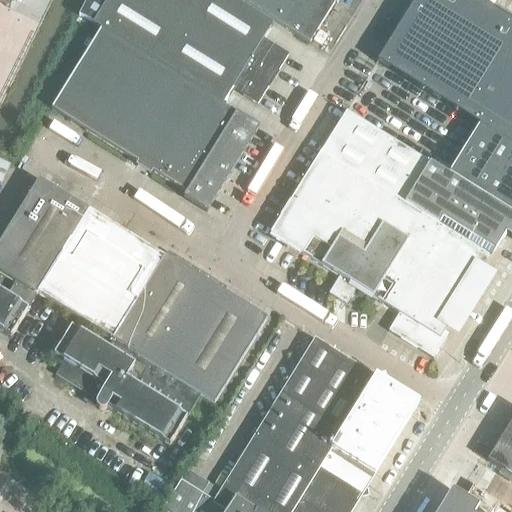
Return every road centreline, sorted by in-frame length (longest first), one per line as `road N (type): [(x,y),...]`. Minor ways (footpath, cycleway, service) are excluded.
road 1 (unclassified): [(219,261),(378,0)]
road 2 (unclassified): [(457,406),(219,261)]
road 3 (unclassified): [(219,261),(44,150)]
road 4 (unclassified): [(391,511),(457,406)]
